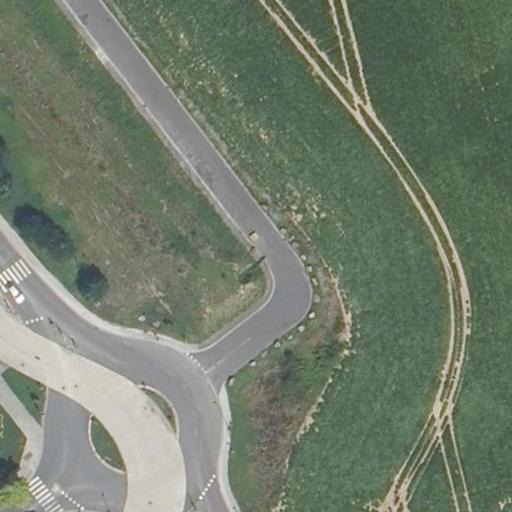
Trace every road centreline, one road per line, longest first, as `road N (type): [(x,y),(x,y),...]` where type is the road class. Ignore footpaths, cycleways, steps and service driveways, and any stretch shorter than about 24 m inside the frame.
road 1 (secondary): [(192,464),(199,428),(186,393),(151,368),(108,368)]
road 2 (secondary): [(16,275),(66,408)]
road 3 (secondary): [(108,368),(16,275)]
